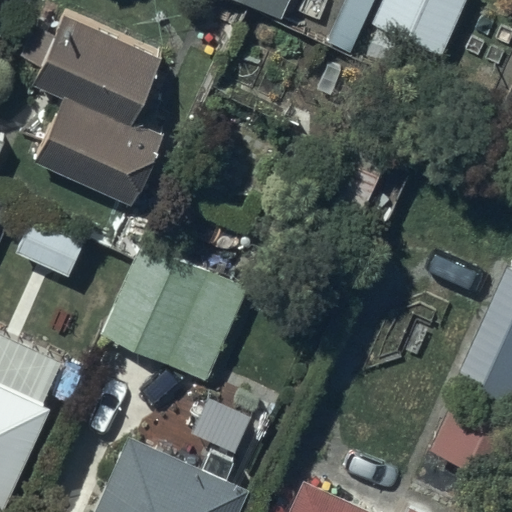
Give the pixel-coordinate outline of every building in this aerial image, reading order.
[(165,40),(74,0),(67,0),(37,69),(65,81),(35,148),(136,192),(169,119),(137,104),(165,40)] [(464,0),(379,0),(375,11),(445,42),(464,0)] [(89,225),(33,201),(18,239),(73,262),(89,225)] [(251,275),(143,227),(103,319),(211,366),(251,275)] [(511,248),(510,248),(460,359),(511,381),(511,248)] [(0,500),(51,391),(43,387),(63,345),(0,316),(0,500)] [(511,400),(460,375),(432,432),(494,463),(511,426),(511,400)] [(235,511),(252,473),(131,420),(90,511),(235,511)] [(402,507),(308,462),(284,511),(440,511),(445,503),(412,487),(402,507)]
